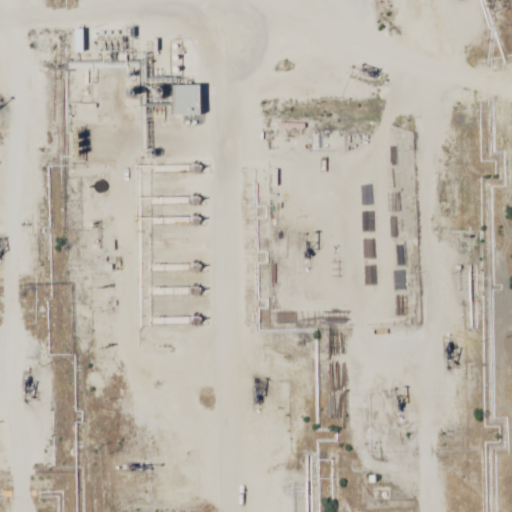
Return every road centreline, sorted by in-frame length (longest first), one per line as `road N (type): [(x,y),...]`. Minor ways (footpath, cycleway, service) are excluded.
road 1 (track): [(391,511),(391,121),(410,53),(396,0)]
road 2 (track): [(227,0),(229,511)]
road 3 (track): [(410,53),(0,42)]
road 4 (track): [(511,182),(438,126),(391,121)]
